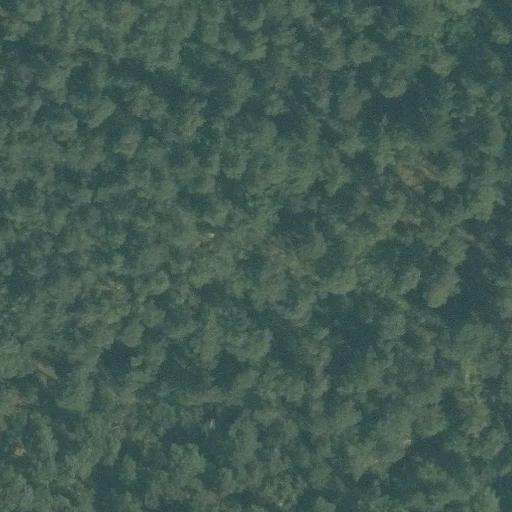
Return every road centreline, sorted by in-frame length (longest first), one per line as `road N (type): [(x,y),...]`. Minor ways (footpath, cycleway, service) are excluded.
road 1 (track): [(0,390),(205,256),(312,202)]
road 2 (track): [(302,511),(511,417)]
